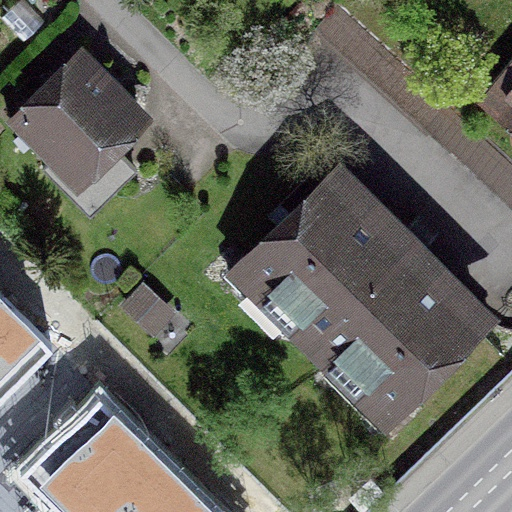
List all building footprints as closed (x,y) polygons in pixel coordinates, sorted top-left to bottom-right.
[(431,129),(433,126),(511,197),(511,168),(449,111),(468,90),(368,0),(340,0),(317,25),(431,129)] [(79,56),(19,116),(56,152),(43,165),(90,213),(137,166),(113,143),(140,116),(94,67),(92,69),(79,56)] [(511,70),(489,98),(511,117),(511,70)] [(394,407),(487,313),(341,165),(246,259),(300,313),(290,324),(330,363),(340,353),(394,407)] [(0,394),(52,342),(0,290),(0,394)] [(65,511),(221,511),(99,390),(22,468),(65,511)]
